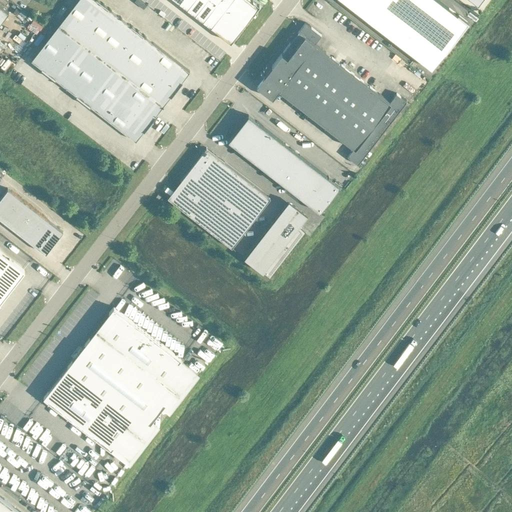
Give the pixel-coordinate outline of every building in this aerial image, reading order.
[(77,0),(58,25),(163,106),(164,106),(163,105),(171,95),(171,96),(182,81),(190,71),(145,36),(145,35),(131,24),(130,25),(121,17),(120,16),(110,9),(110,8),(99,0),(77,0)] [(260,0),(176,0),(230,40),(261,0),(260,0)] [(338,0),(428,67),(464,21),(434,0),(338,0)] [(0,22),(9,12),(0,4),(0,22)] [(29,32),(33,27),(27,22),(23,27),(29,32)] [(274,99),(280,91),(354,148),(347,156),(358,164),(407,101),(396,93),(390,102),(315,43),(322,35),(305,23),(256,86),(274,99)] [(163,106),(58,25),(31,60),(41,67),(41,68),(56,79),(66,86),(65,87),(66,87),(76,94),(76,95),(90,106),(91,106),(136,140),(144,130),(144,131),(155,116),(162,106),(163,106)] [(20,50),(26,42),(20,37),(13,45),(20,50)] [(401,86),(407,77),(396,70),(391,80),(401,86)] [(228,141),(320,212),(340,186),(248,115),(243,122),(242,121),(239,125),(240,126),(228,141)] [(220,237),(220,238),(231,247),(270,197),(224,163),(224,162),(206,148),(185,175),(180,181),(186,186),(174,202),(220,237)] [(0,217),(4,221),(21,199),(8,188),(0,198),(0,217)] [(18,231),(35,209),(21,199),(4,221),(18,231)] [(288,200),(244,257),(270,278),(304,233),(298,226),(307,215),(288,200)] [(32,242),(49,220),(35,209),(18,231),(32,242)] [(49,220),(32,242),(46,253),(63,231),(49,220)] [(0,302),(25,270),(0,251),(0,302)] [(113,307),(43,397),(110,450),(113,447),(128,459),(194,374),(178,362),(181,359),(113,307)] [(511,511),(511,400),(433,511),(511,511)] [(0,511),(22,511),(0,494),(0,511)]
